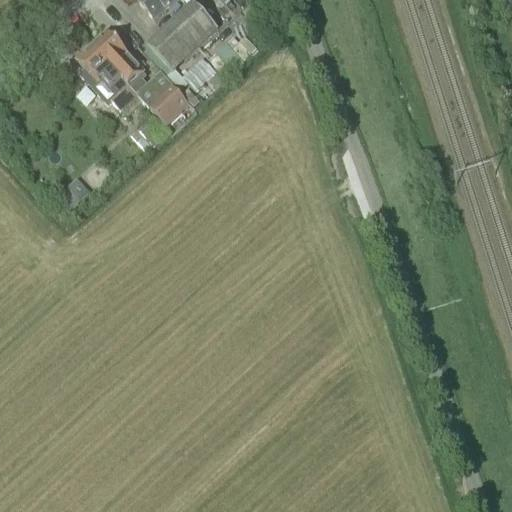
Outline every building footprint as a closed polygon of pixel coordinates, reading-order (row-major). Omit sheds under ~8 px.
[(142,0),(136,7),(154,26),(181,0),(142,0)] [(266,6),(259,12),(266,21),(274,14),(266,6)] [(148,52),(172,77),(217,34),(193,9),(148,52)] [(144,77),(128,60),(107,38),(105,39),(102,39),(98,42),(99,45),(92,52),(137,98),(148,89),(143,84),(146,81),(143,78),(144,77)] [(245,69),(225,47),(214,57),(233,79),(245,69)] [(137,98),(92,52),(85,59),(81,58),(78,61),(78,65),(76,67),(97,89),(103,84),(118,100),(112,105),(121,115),(122,113),(129,121),(145,106),(137,98)] [(182,83),(203,105),(223,86),(203,64),(182,83)] [(171,89),(149,109),(168,130),(190,110),(171,89)] [(150,121),(138,133),(138,134),(142,139),(134,146),(147,159),(170,137),(160,127),(158,129),(150,121)] [(77,183),(58,203),(72,216),(91,196),(77,183)]
